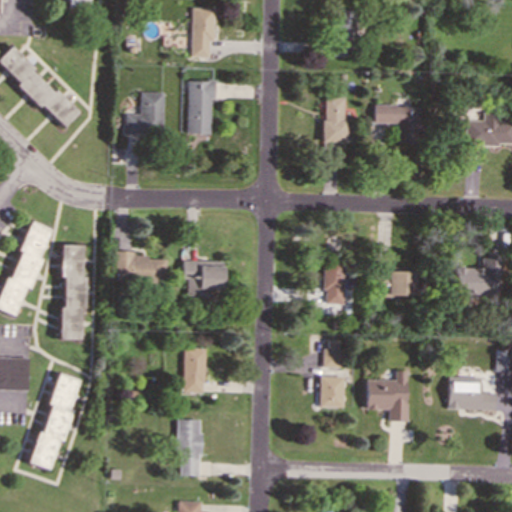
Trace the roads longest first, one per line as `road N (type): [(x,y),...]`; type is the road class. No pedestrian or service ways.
road 1 (residential): [(511,210),(86,197),(53,184),(0,135)]
road 2 (residential): [(256,511),(271,0)]
road 3 (residential): [(258,471),(511,476)]
